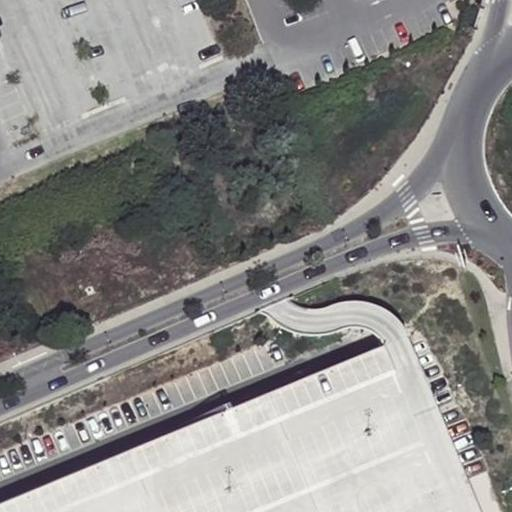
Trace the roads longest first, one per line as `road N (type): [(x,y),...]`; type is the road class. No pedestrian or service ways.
road 1 (unclassified): [(467,105),(381,222),(0,393)]
road 2 (unclassified): [(0,409),(329,268),(423,235),(497,234)]
road 3 (unclassified): [(467,105),(462,174),(497,234)]
